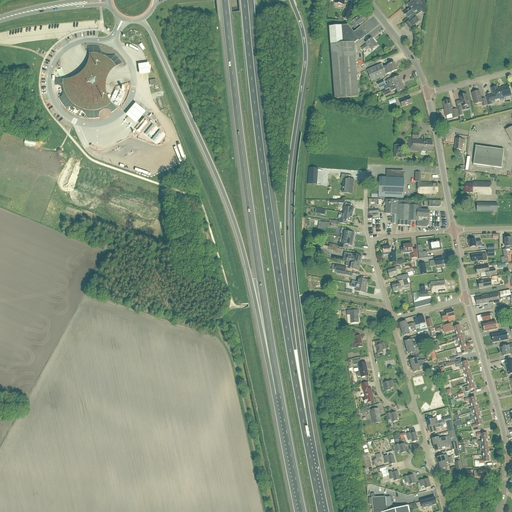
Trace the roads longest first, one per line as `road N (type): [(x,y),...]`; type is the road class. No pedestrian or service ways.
road 1 (motorway): [(300,401),(243,0)]
road 2 (motorway): [(300,401),(286,226),(305,46),(290,0)]
road 3 (motorway): [(141,19),(238,232),(279,394)]
road 4 (motorway): [(224,0),(279,394)]
road 5 (secondary): [(509,466),(465,298)]
road 6 (secondary): [(454,231),(426,92)]
road 7 (residential): [(416,408),(387,401),(379,389),(370,343),(391,319)]
road 8 (motorway): [(279,394),(302,511)]
